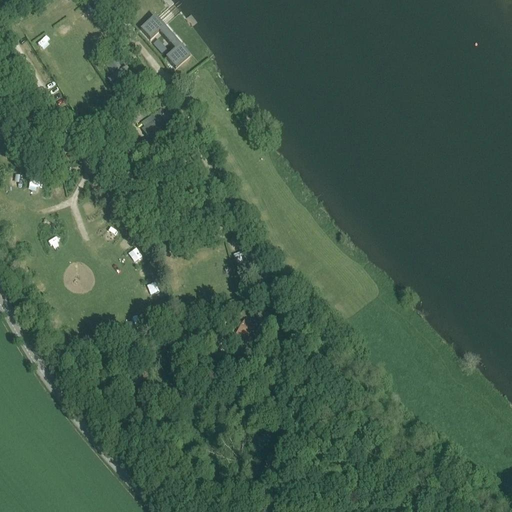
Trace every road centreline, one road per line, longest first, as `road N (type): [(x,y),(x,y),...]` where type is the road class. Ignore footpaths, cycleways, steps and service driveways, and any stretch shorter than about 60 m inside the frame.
road 1 (tertiary): [(161,511),(52,384),(0,296)]
road 2 (track): [(38,212),(71,203),(89,170),(0,22)]
road 3 (residential): [(223,190),(159,67),(100,0)]
